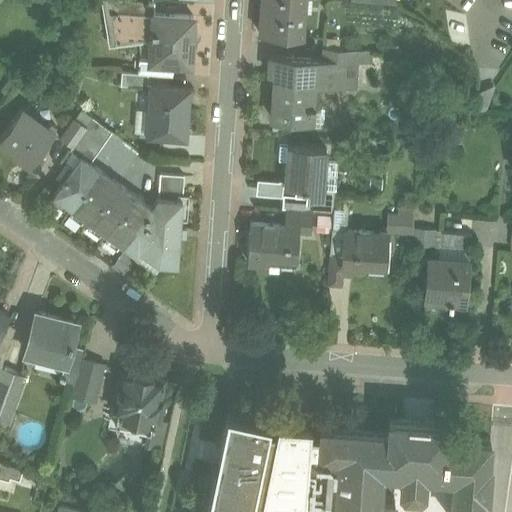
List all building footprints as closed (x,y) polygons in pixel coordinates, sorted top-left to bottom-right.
[(195,16),(154,13),(155,1),(136,0),(110,0),(118,42),(152,37),(151,44),(156,45),(154,60),(174,62),(191,63),(195,16)] [(263,0),(262,32),(303,35),(305,0),(263,0)] [(325,59),(271,55),(270,73),(276,73),(273,118),(312,121),(312,120),(313,106),(320,107),(321,83),(356,86),(358,62),(354,62),(354,49),(326,47),(325,59)] [(373,50),(354,49),(354,62),(358,62),(372,63),(373,50)] [(154,60),(140,59),(139,72),(149,73),(173,74),(174,62),(154,60)] [(139,72),(123,71),(122,84),(148,86),(149,73),(139,72)] [(189,87),(153,85),(150,130),(146,130),(145,132),(184,134),(186,109),(188,108),(189,87)] [(320,107),(313,106),(312,120),(325,121),(326,107),(320,107)] [(21,107),(1,136),(33,159),(54,129),(21,107)] [(113,130),(94,116),(87,125),(86,127),(105,141),(113,130)] [(75,117),(61,137),(73,145),(78,137),(86,127),(87,125),(75,117)] [(105,141),(86,127),(78,137),(98,151),(105,141)] [(98,151),(78,137),(73,145),(71,148),(81,155),(81,154),(91,161),(98,151)] [(327,147),(289,143),(285,184),(303,186),(303,187),(305,187),(304,195),(307,195),(323,196),(324,186),(327,147)] [(81,155),(54,193),(72,206),(100,167),(91,161),(81,154),(81,155)] [(100,167),(72,206),(90,219),(117,180),(100,167)] [(184,173),(161,172),(158,196),(182,197),(184,173)] [(117,180),(90,219),(107,232),(135,193),(117,180)] [(336,187),(324,186),(323,196),(307,195),(306,208),(313,208),(334,210),(336,187)] [(135,193),(107,232),(125,245),(153,205),(135,193)] [(182,197),(158,196),(153,205),(125,245),(137,253),(140,248),(159,262),(178,264),(182,197)] [(286,224),(253,221),(252,232),(250,232),(249,249),(251,249),(250,259),(297,263),(299,229),(311,230),(313,208),(306,208),(287,206),(286,224)] [(414,215),(400,214),(399,230),(413,231),(414,215)] [(389,230),(333,226),(331,252),(343,252),(343,261),(344,261),(370,262),(370,257),(387,258),(389,230)] [(472,232),(443,230),(441,244),(471,247),(472,232)] [(343,252),(331,252),(329,282),(342,283),(344,261),(343,261),(343,252)] [(470,260),(429,256),(425,296),(428,296),(428,290),(450,292),(450,301),(453,301),(453,300),(466,301),(470,260)] [(0,334),(3,328),(10,310),(0,306),(0,334)] [(65,316),(37,308),(26,349),(28,350),(29,346),(66,355),(65,360),(67,360),(77,321),(65,318),(65,316)] [(0,334),(0,372),(3,365),(15,333),(3,328),(0,334)] [(105,363),(80,357),(71,392),(95,397),(105,363)] [(0,372),(0,416),(9,420),(27,374),(3,365),(0,372)] [(164,375),(122,367),(113,407),(119,409),(116,422),(151,429),(154,416),(159,417),(164,395),(160,395),(164,375)] [(227,406),(219,447),(221,448),(218,464),(215,464),(204,511),(249,511),(253,498),(268,428),(270,416),(227,406)] [(389,429),(321,424),(321,432),(311,431),(312,423),(278,421),(276,429),(268,428),(253,498),(262,499),(260,510),(286,511),(305,511),(306,502),(335,504),(334,511),(393,511),(395,495),(382,494),(384,470),(402,471),(401,486),(406,492),(421,493),(426,489),(427,473),(455,475),(454,484),(450,483),(450,490),(453,490),(451,511),(485,511),(487,496),(488,495),(491,462),(490,461),(491,437),(447,434),(448,420),(390,415),(389,429)] [(22,468),(1,462),(0,467),(0,474),(9,477),(10,474),(20,476),(22,468)]
